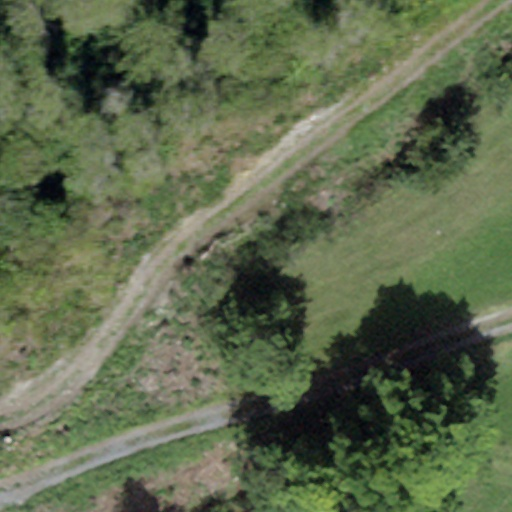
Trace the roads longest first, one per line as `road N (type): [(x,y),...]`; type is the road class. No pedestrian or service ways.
road 1 (track): [(0,433),(41,409),(181,257),(503,0)]
road 2 (track): [(511,320),(222,409),(0,489)]
